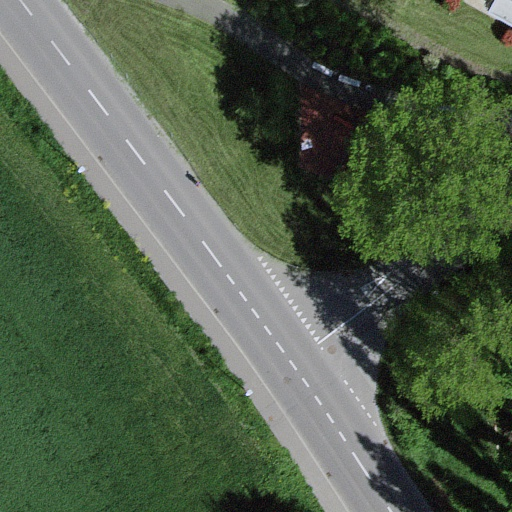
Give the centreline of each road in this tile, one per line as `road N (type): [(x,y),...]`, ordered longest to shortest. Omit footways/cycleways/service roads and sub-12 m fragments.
road 1 (unclassified): [(21,0),(293,364)]
road 2 (unclassified): [(511,196),(293,364)]
road 3 (unclassified): [(293,364),(390,511)]
